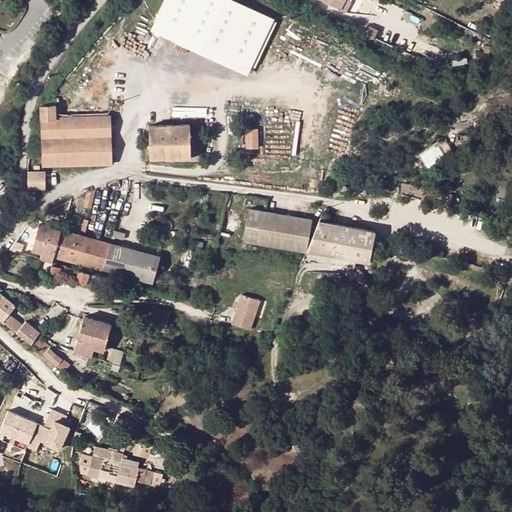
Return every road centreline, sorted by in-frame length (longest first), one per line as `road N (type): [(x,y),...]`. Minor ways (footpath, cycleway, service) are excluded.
road 1 (unclassified): [(22,217),(34,203),(124,171),(317,198),(393,235),(511,261)]
road 2 (residential): [(22,217),(23,150),(41,79),(101,0)]
road 3 (residential): [(0,280),(78,300),(164,300),(208,313)]
road 4 (residential): [(0,331),(65,384),(134,410)]
